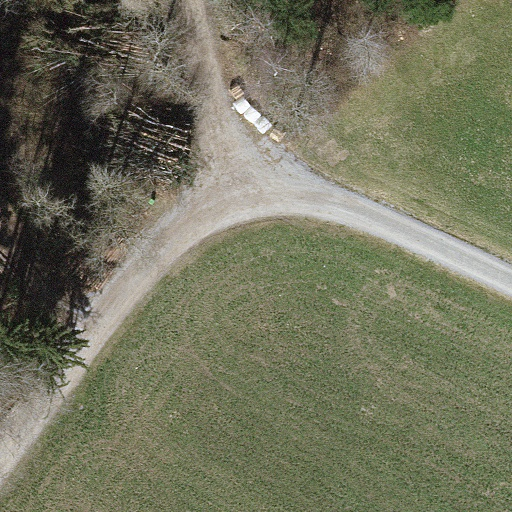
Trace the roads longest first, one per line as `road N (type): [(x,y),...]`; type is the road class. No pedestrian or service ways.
road 1 (track): [(511,279),(320,194),(240,197),(175,231),(0,462)]
road 2 (track): [(240,197),(191,0)]
